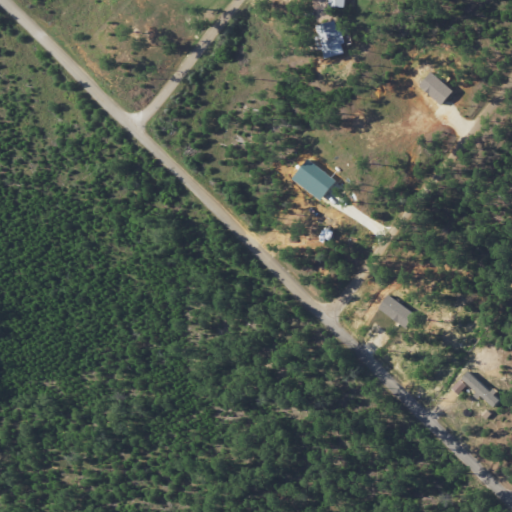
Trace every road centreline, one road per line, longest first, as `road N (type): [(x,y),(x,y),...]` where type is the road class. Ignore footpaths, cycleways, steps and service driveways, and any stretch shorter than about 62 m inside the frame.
road 1 (residential): [(6,0),(511,498)]
road 2 (residential): [(327,314),(511,79)]
road 3 (residential): [(133,127),(237,0)]
